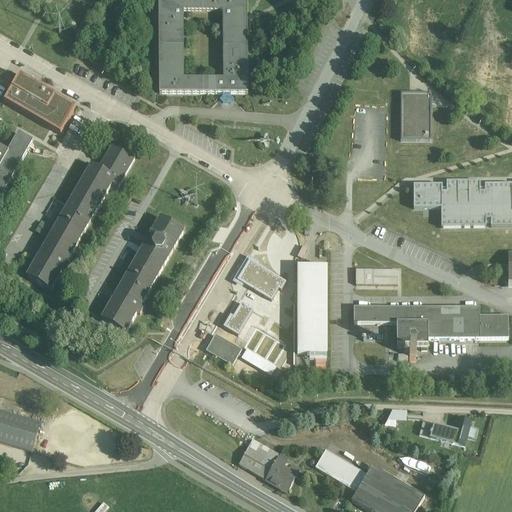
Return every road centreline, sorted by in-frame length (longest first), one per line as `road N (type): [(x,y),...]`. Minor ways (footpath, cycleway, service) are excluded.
road 1 (secondary): [(283,511),(0,342)]
road 2 (track): [(511,415),(348,407),(261,427),(241,417)]
road 3 (track): [(174,445),(147,466),(0,485)]
